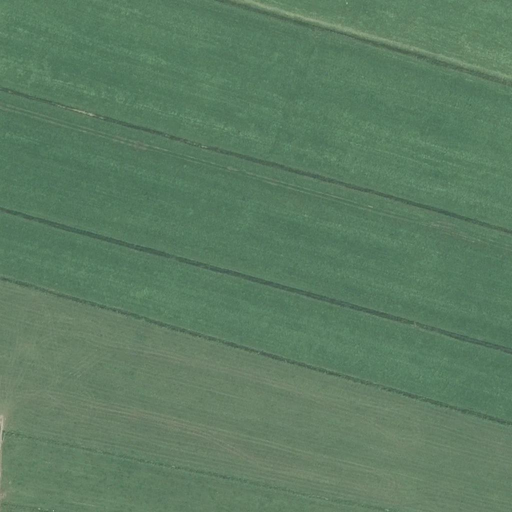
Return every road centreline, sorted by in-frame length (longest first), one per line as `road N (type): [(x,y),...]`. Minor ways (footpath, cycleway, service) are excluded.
road 1 (track): [(511,328),(0,183)]
road 2 (track): [(0,221),(511,358)]
road 3 (track): [(511,105),(174,0)]
